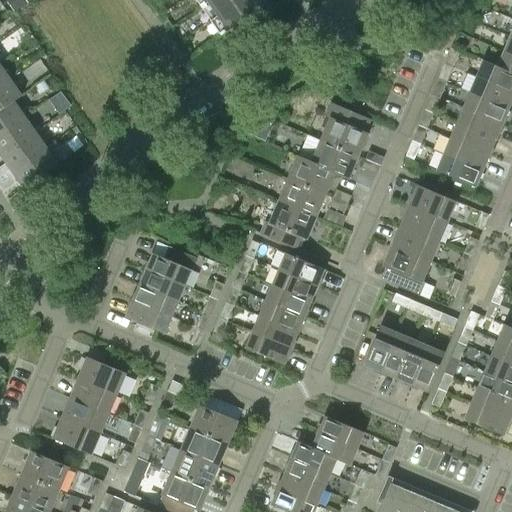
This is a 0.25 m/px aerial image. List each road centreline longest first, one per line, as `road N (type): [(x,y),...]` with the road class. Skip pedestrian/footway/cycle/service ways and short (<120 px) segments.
road 1 (residential): [(8,267),(210,100),(371,0)]
road 2 (residential): [(311,386),(349,292),(353,256),(434,65)]
road 3 (residential): [(504,459),(335,388),(311,386)]
road 4 (residential): [(278,402),(88,325)]
road 5 (residential): [(0,445),(26,418),(65,322)]
road 6 (residential): [(88,325),(140,207)]
